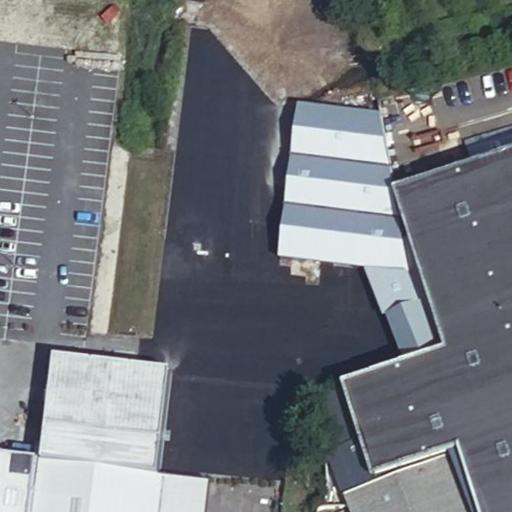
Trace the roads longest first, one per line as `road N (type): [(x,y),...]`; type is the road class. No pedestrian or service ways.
road 1 (unknown): [(63,377),(156,389),(233,372),(263,318),(281,184)]
road 2 (unknown): [(63,377),(93,115)]
road 3 (unknown): [(0,329),(17,100)]
